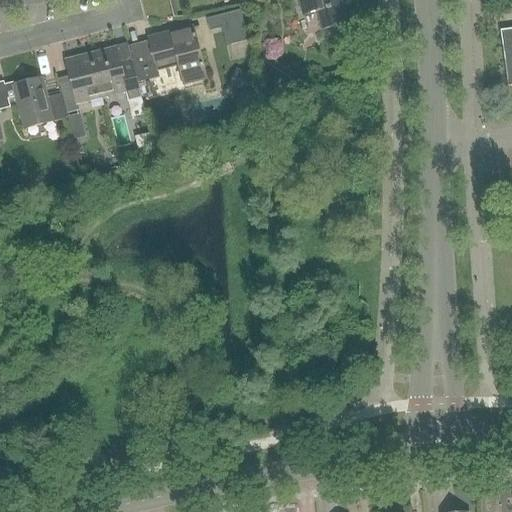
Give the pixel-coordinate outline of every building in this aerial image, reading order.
[(322,30),(348,24),(341,0),(299,0),(303,16),(318,12),(322,30)] [(240,12),(205,21),(208,32),(221,29),(222,34),(244,28),(240,12)] [(151,50),(131,55),(134,68),(138,84),(160,78),(156,65),(178,60),(184,85),(207,79),(194,29),(149,41),(151,50)] [(511,29),(501,31),(508,87),(511,86),(511,29)] [(117,49),(92,56),(103,99),(127,93),(129,99),(134,118),(136,117),(137,120),(147,118),(142,96),(138,84),(134,68),(123,70),(117,49)] [(71,84),(60,87),(67,115),(80,112),(79,106),(103,99),(92,56),(66,62),(71,84)] [(241,76),(236,88),(246,93),(252,81),(241,76)] [(43,80),(15,87),(26,131),(68,120),(67,115),(60,87),(46,90),(43,80)]
